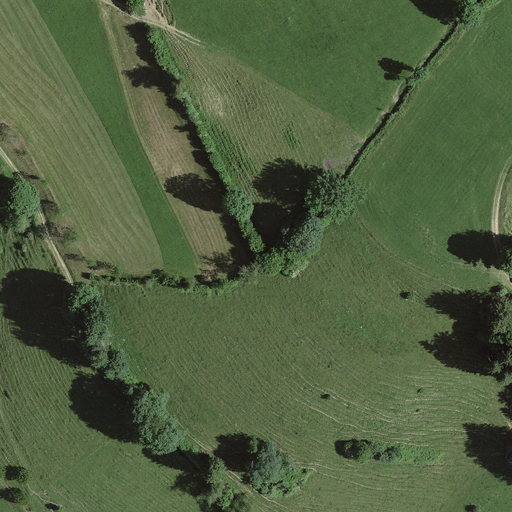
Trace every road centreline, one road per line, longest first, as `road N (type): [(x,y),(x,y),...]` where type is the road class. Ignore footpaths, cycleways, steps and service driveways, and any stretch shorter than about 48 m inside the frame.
road 1 (track): [(241,511),(128,393),(69,261),(0,150)]
road 2 (track): [(511,164),(498,240),(511,286)]
